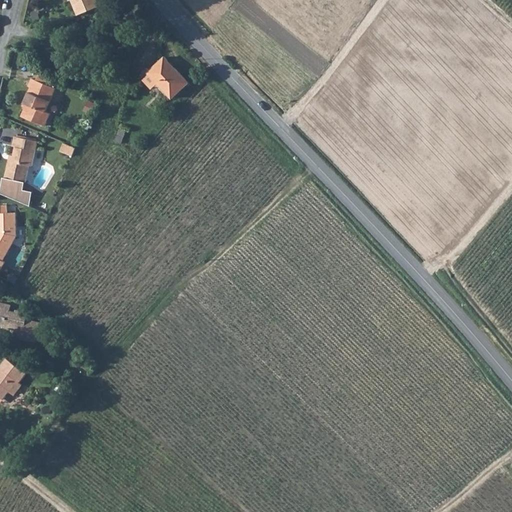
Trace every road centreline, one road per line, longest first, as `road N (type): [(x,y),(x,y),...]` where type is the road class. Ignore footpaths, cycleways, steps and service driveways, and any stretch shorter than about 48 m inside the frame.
road 1 (secondary): [(161,0),(511,382)]
road 2 (track): [(280,128),(381,0)]
